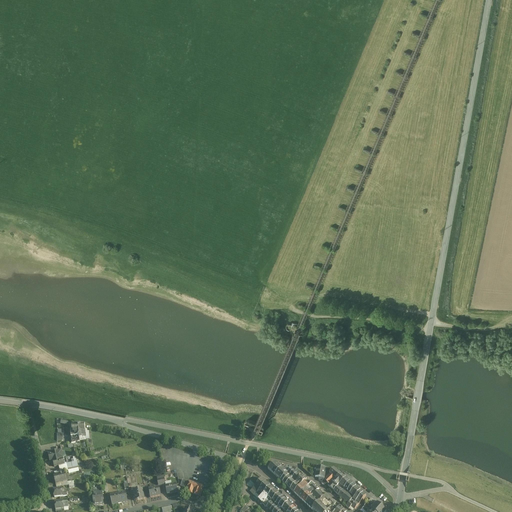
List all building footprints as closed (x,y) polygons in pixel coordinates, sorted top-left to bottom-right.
[(78,425),(72,425),(72,426),(70,426),(71,437),(79,436),(78,425)] [(61,451),(52,453),(48,454),(50,461),(53,461),(63,458),(61,451)] [(63,458),(53,461),(54,467),(59,466),(64,465),(63,458)] [(281,468),(275,462),(268,469),(275,475),(281,468)] [(285,467),(282,469),(281,468),(275,475),(281,481),(291,470),(288,467),(287,469),(285,467)] [(326,468),(317,467),(315,477),(319,478),(324,479),(326,468)] [(333,469),(324,480),(325,482),(329,485),(340,475),(333,469)] [(291,470),(281,481),(283,483),(289,477),(293,471),(291,470)] [(289,477),(283,483),(286,485),(292,478),(296,474),(293,471),(289,477)] [(300,478),(296,474),(292,478),(286,485),(290,490),(297,482),(300,478)] [(61,476),(54,477),(55,484),(61,483),(67,482),(66,475),(62,475),(61,475),(61,476)] [(329,485),(328,486),(333,491),(339,485),(345,479),(340,475),(329,485)] [(300,478),(297,482),(290,490),(294,493),(303,483),(305,480),(301,476),(300,478)] [(345,479),(339,485),(344,489),(350,482),(345,478),(345,479)] [(262,479),(252,489),(256,494),(266,483),(262,479)] [(189,482),(183,480),(181,487),(187,489),(189,482)] [(203,486),(190,482),(189,482),(187,489),(186,492),(200,496),(203,486)] [(307,487),(298,497),(301,500),(315,486),(311,482),(307,487)] [(350,482),(344,489),(347,491),(353,485),(350,482)] [(270,487),(266,483),(256,494),(260,497),(264,493),(270,487)] [(303,483),(294,493),(298,497),(307,487),(306,486),(307,485),(306,484),(306,485),(303,483)] [(176,485),(165,487),(167,495),(178,493),(176,485)] [(339,485),(333,491),(338,496),(344,489),(339,485)] [(353,485),(347,491),(346,493),(348,495),(349,495),(350,494),(356,487),(353,485)] [(315,486),(301,500),(305,504),(313,496),(317,491),(319,489),(315,486)] [(270,487),(264,493),(260,497),(258,499),(260,502),(264,497),(272,489),(270,487)] [(356,487),(350,494),(352,496),(351,497),(353,499),(354,498),(360,491),(356,487)] [(159,488),(149,490),(150,498),(161,496),(159,488)] [(62,489),(54,490),(54,498),(63,497),(67,496),(67,492),(63,493),(62,489)] [(272,489),(264,497),(260,502),(262,504),(274,491),(272,489)] [(344,489),(338,496),(342,499),(346,493),(347,491),(344,489)] [(142,490),(134,491),(136,501),(144,499),(142,490)] [(272,501),(279,495),(274,491),(262,504),(266,508),(271,503),(272,501)] [(317,491),(313,496),(319,502),(323,496),(317,491)] [(353,499),(351,501),(354,504),(363,493),(360,491),(354,498),(353,499)] [(126,493),(118,495),(120,504),(128,502),(126,493)] [(354,504),(351,507),(354,510),(359,504),(359,505),(366,496),(363,493),(354,504)] [(102,494),(93,495),(94,506),(104,505),(103,501),(104,501),(103,498),(102,494)] [(118,495),(110,496),(112,506),(120,504),(118,495)] [(279,495),(272,501),(274,503),(273,504),(275,506),(276,504),(282,498),(279,495)] [(348,495),(344,501),(345,502),(346,503),(346,502),(348,504),(351,501),(353,499),(351,497),(349,495),(348,495)] [(313,496),(305,504),(312,510),(318,503),(319,502),(313,496)] [(330,502),(323,496),(319,502),(325,508),(329,511),(333,507),(334,505),(330,501),(330,502)] [(282,498),(276,504),(277,505),(276,507),(275,506),(270,511),(271,511),(273,511),(275,511),(285,500),(282,498)] [(285,500),(275,511),(276,511),(279,510),(280,511),(288,503),(285,500)] [(63,502),(55,502),(56,510),(60,509),(64,509),(64,507),(68,507),(68,502),(63,503),(63,502)] [(325,508),(319,502),(318,503),(312,510),(313,511),(327,511),(324,509),(325,508)] [(386,511),(375,502),(373,504),(371,507),(373,508),(372,510),(371,510),(372,511),(373,511),(386,511)] [(280,511),(279,511),(289,511),(293,508),(288,503),(280,511)]
